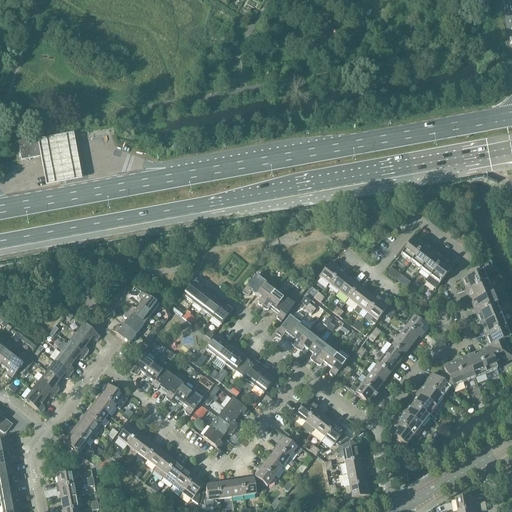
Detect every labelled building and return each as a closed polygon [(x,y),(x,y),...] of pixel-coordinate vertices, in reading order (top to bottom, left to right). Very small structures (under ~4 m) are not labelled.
[(81,178),(73,137),(38,143),(46,184),(81,178)] [(43,157),(40,143),(19,147),(21,161),(43,157)] [(400,256),(410,263),(424,246),(414,238),(400,256)] [(410,263),(420,271),(433,253),(424,246),(410,263)] [(420,271),(429,278),(443,260),(433,253),(420,271)] [(452,268),(443,260),(425,283),(435,291),(452,268)] [(340,271),(330,263),(319,278),(329,285),(340,271)] [(462,280),(467,292),(487,283),(483,272),(481,273),(479,267),(467,272),(469,277),(462,280)] [(339,273),(341,271),(340,271),(329,285),(339,293),(348,280),(339,273)] [(251,294),(255,297),(265,284),(255,276),(242,294),(246,297),(249,297),(251,294)] [(182,297),(192,304),(202,292),(198,288),(200,285),(200,283),(195,280),(182,297)] [(339,293),(348,300),(358,288),(348,280),(339,293)] [(467,292),(471,303),(492,294),(487,283),(467,292)] [(275,291),(265,284),(255,297),(260,300),(257,303),(258,306),(262,309),(275,291)] [(348,300),(358,307),(367,295),(358,288),(348,300)] [(192,304),(201,312),(215,294),(211,291),(208,292),(206,295),(202,292),(192,304)] [(284,298),(275,291),(262,309),(265,312),(268,311),(270,308),(275,311),(284,298)] [(141,302),(138,306),(151,316),(158,306),(141,293),(138,297),(138,300),(141,302)] [(201,312),(211,319),(221,306),(217,303),(219,300),(219,297),(215,294),(201,312)] [(471,303),(476,314),(496,305),(492,294),(471,303)] [(358,307),(367,315),(377,302),(367,295),(358,307)] [(284,298),(275,311),(279,315),(276,318),(277,320),(281,323),(294,306),(284,298)] [(386,310),(377,302),(367,315),(377,322),(386,310)] [(501,316),(496,305),(476,314),(480,325),(501,316)] [(126,312),(144,326),(151,316),(138,306),(135,311),(132,308),(129,309),(126,312)] [(221,306),(211,319),(221,327),(234,309),(230,306),(227,306),(225,309),(221,306)] [(127,321),(124,325),(136,335),(144,326),(126,312),(123,316),(124,319),(127,321)] [(64,317),(67,319),(70,321),(73,317),(67,313),(64,317)] [(501,316),(480,325),(485,336),(505,328),(501,316)] [(285,334),(289,338),(299,325),(289,317),(276,335),(280,338),(283,337),(285,334)] [(406,328),(421,339),(428,329),(414,318),(406,328)] [(330,323),(331,322),(328,320),(328,319),(323,325),(327,328),(330,323)] [(83,325),(75,335),(88,345),(91,340),(94,343),(97,342),(100,338),(83,325)] [(136,335),(124,325),(120,330),(117,327),(115,328),(111,332),(129,345),(136,335)] [(291,347),(295,349),(309,332),(299,325),(289,338),(293,341),(291,344),(291,347)] [(399,337),(411,347),(418,338),(420,339),(421,339),(406,328),(399,337)] [(510,339),(505,328),(485,336),(489,347),(506,340),(510,339)] [(304,349),(308,352),(318,339),(309,332),(295,349),(299,352),(302,352),(304,349)] [(206,351),(216,359),(225,346),(221,343),(224,340),(223,337),(219,334),(206,351)] [(75,335),(68,344),(85,358),(88,354),(88,351),(85,349),(88,345),(75,335)] [(391,347),(404,356),(411,347),(399,337),(391,347)] [(310,361),(314,364),(328,347),(318,339),(308,352),(312,355),(310,358),(310,361)] [(511,355),(506,340),(489,347),(490,349),(488,350),(495,367),(509,361),(511,355)] [(30,344),(26,341),(24,343),(28,346),(34,351),(36,348),(30,344)] [(68,344),(61,354),(74,364),(77,359),(80,362),(83,361),(85,358),(68,344)] [(216,359),(225,366),(238,349),(235,346),(232,346),(230,349),(225,346),(216,359)] [(323,364),(327,367),(337,354),(328,347),(314,364),(318,367),(321,367),(323,364)] [(384,356),(396,366),(404,356),(391,347),(384,356)] [(0,366),(4,369),(14,356),(5,349),(0,355),(0,366)] [(225,366),(235,374),(244,361),(240,357),(243,354),(242,352),(238,349),(225,366)] [(488,350),(477,355),(485,375),(496,371),(488,350)] [(53,363),(71,377),(74,373),(73,370),(70,368),(74,364),(61,354),(53,363)] [(337,354),(327,367),(331,370),(329,373),(329,376),(334,379),(347,361),(337,354)] [(477,355),(466,359),(474,380),(485,375),(477,355)] [(14,356),(4,369),(9,373),(6,376),(7,378),(11,381),(24,364),(14,356)] [(140,374),(144,377),(154,364),(144,356),(131,374),(135,377),(138,377),(140,374)] [(396,366),(384,356),(377,366),(389,375),(396,366)] [(466,359),(455,364),(463,384),(474,380),(466,359)] [(235,374),(244,381),(258,363),(254,360),(251,361),(249,364),(244,361),(235,374)] [(26,366),(23,370),(26,372),(29,368),(33,363),(30,361),(26,366)] [(53,363),(46,373),(59,383),(62,379),(65,381),(68,381),(71,377),(53,363)] [(258,363),(244,381),(254,388),(264,375),(259,372),(262,369),(261,366),(258,363)] [(146,386),(150,389),(164,371),(154,364),(144,377),(148,380),(146,383),(146,386)] [(432,376),(450,390),(463,384),(455,364),(443,368),(446,374),(435,378),(432,376)] [(389,375),(377,366),(370,375),(382,385),(389,375)] [(159,388),(163,391),(173,378),(164,371),(150,389),(154,391),(157,391),(159,388)] [(36,380),(39,382),(56,396),(59,392),(59,389),(56,387),(59,383),(46,373),(41,379),(38,377),(36,380)] [(264,375),(254,388),(263,395),(277,378),(273,375),(270,375),(268,378),(264,375)] [(370,375),(362,385),(375,394),(382,385),(370,375)] [(432,376),(425,386),(442,399),(450,390),(432,376)] [(166,400),(169,403),(183,386),(173,378),(163,391),(168,394),(165,398),(166,400)] [(39,382),(32,392),(44,402),(48,398),(51,400),(53,400),(56,396),(39,382)] [(375,394),(362,385),(355,395),(367,404),(375,394)] [(108,386),(100,396),(115,407),(122,397),(108,386)] [(183,386),(169,403),(173,406),(176,406),(178,403),(182,406),(192,393),(183,386)] [(425,386),(417,395),(435,409),(442,399),(425,386)] [(44,402),(32,392),(24,402),(42,415),(45,411),(44,408),(41,406),(44,402)] [(202,400),(192,393),(182,406),(187,409),(184,412),(185,415),(189,418),(202,400)] [(435,409),(417,395),(410,405),(428,419),(435,409)] [(95,407),(108,417),(115,407),(100,396),(102,398),(95,407)] [(207,398),(203,403),(207,406),(211,401),(207,398)] [(232,400),(224,409),(237,419),(240,415),(243,417),(246,417),(249,413),(232,400)] [(295,416),(305,424),(316,409),(306,402),(295,416)] [(421,428),(428,419),(410,405),(403,415),(421,428)] [(108,417),(95,407),(88,417),(100,426),(108,417)] [(200,407),(193,415),(199,419),(205,411),(200,407)] [(224,409),(217,419),(234,432),(237,428),(237,426),(234,423),(237,419),(224,409)] [(305,424),(315,431),(324,419),(315,412),(316,409),(305,424)] [(421,428),(403,415),(396,424),(413,438),(421,428)] [(1,417),(0,418),(0,431),(3,434),(6,434),(12,426),(7,422),(1,417)] [(88,417),(81,426),(93,436),(100,426),(88,417)] [(217,419),(210,428),(222,438),(226,434),(229,436),(231,436),(234,432),(217,419)] [(315,431),(324,438),(334,426),(324,419),(315,431)] [(413,438),(396,424),(388,434),(406,448),(413,438)] [(118,439),(127,447),(138,432),(129,425),(118,439)] [(81,426),(73,436),(86,445),(93,436),(81,426)] [(181,432),(185,434),(189,429),(185,426),(181,432)] [(334,426),(324,438),(334,446),(335,445),(338,447),(348,440),(342,435),(343,433),(334,426)] [(222,438),(210,428),(202,438),(220,452),(223,447),(222,445),(219,442),(222,438)] [(127,447),(137,454),(146,442),(137,435),(139,432),(138,432),(127,447)] [(86,445),(73,436),(66,445),(78,455),(86,445)] [(277,449),(289,459),(296,449),(284,440),(277,449)] [(0,442),(0,454),(13,452),(12,447),(10,446),(6,447),(5,441),(0,442)] [(345,464),(360,461),(358,449),(356,450),(355,444),(350,441),(337,449),(340,458),(343,457),(345,464)] [(137,454),(146,461),(156,449),(146,442),(137,454)] [(156,468),(165,456),(156,449),(146,461),(156,468)] [(289,459),(277,449),(269,459),(282,468),(289,459)] [(0,454),(0,466),(10,465),(9,460),(13,459),(14,457),(13,452),(0,454)] [(175,463),(165,456),(156,468),(165,476),(175,463)] [(269,459),(262,469),(274,478),(282,468),(269,459)] [(345,464),(347,476),(362,473),(360,461),(345,464)] [(165,476),(175,483),(184,471),(175,463),(165,476)] [(0,466),(0,479),(18,476),(17,471),(14,470),(11,470),(10,465),(0,466)] [(274,478),(262,469),(255,478),(267,488),(274,478)] [(184,471),(175,483),(172,486),(182,494),(194,478),(184,471)] [(347,476),(349,488),(367,485),(367,484),(364,485),(362,473),(347,476)] [(74,486),(72,474),(56,477),(59,489),(74,486)] [(0,479),(0,491),(14,489),(13,483),(17,483),(18,481),(18,476),(0,479)] [(194,478),(182,494),(197,506),(200,496),(197,494),(204,486),(194,478)] [(253,480),(241,482),(243,497),(256,495),(253,480)] [(241,482),(229,483),(232,499),(243,497),(241,482)] [(229,483),(217,485),(220,500),(232,499),(229,483)] [(220,500),(217,485),(205,487),(208,502),(220,500)] [(367,485),(349,488),(351,500),(369,497),(367,485)] [(76,498),(74,486),(59,489),(61,501),(76,498)] [(0,491),(0,502),(0,503),(22,499),(21,495),(19,493),(15,494),(14,489),(0,491)] [(81,497),(76,498),(61,501),(62,511),(64,511),(78,510),(83,509),(81,497)] [(456,500),(458,511),(460,511),(474,510),(471,498),(456,500)] [(0,503),(1,511),(18,511),(17,507),(21,506),(23,504),(22,499),(0,503)]
